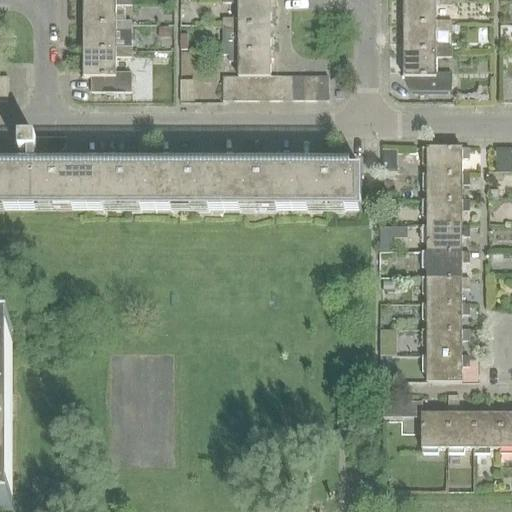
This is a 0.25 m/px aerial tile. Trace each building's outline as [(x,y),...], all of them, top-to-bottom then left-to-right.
[(238,0),(223,0),(223,5),(238,5),(238,21),(239,21),(239,27),(271,27),(271,1),(239,1),(238,0)] [(116,1),(83,1),(83,27),(115,27),(115,34),(131,34),(131,24),(116,24),(116,8),(116,1)] [(404,1),(404,28),(436,28),(436,34),(452,34),(452,32),(452,23),(436,23),(436,8),(436,1),(404,1)] [(239,21),(238,21),(223,21),(223,31),(238,31),(238,47),(239,47),(239,53),(271,53),(271,27),(239,27),(239,21)] [(131,49),(131,34),(115,34),(115,27),(83,27),(83,53),(115,53),(115,59),(116,60),(132,60),(132,49),(131,49)] [(404,28),(404,53),(436,53),(436,60),(452,60),(452,49),(436,49),(436,34),(436,28),(404,28)] [(170,40),(169,30),(159,30),(159,40),(170,40)] [(239,47),(238,47),(223,47),(223,57),(238,57),(238,79),(247,79),(258,79),(271,79),(271,53),(239,53),(239,47)] [(91,95),(132,95),(132,76),(116,76),(116,60),(115,59),(115,53),(83,53),(83,79),(90,79),(91,95)] [(436,53),(404,53),(404,80),(411,80),(411,94),(451,94),(451,86),(452,86),(452,75),(436,75),(436,60),(436,53)] [(223,103),(235,103),(235,79),(223,79),(223,103)] [(235,103),(247,103),(247,79),(238,79),(235,79),(235,103)] [(247,103),(258,103),(258,79),(247,79),(247,103)] [(270,103),(270,80),(271,80),(271,79),(258,79),(258,103),(270,103)] [(271,80),(270,80),(270,103),(281,104),(281,79),(271,79),(271,80)] [(281,104),(293,104),(293,79),(281,79),(281,104)] [(293,104),(305,104),(305,79),(293,79),(293,104)] [(305,104),(317,104),(317,79),(305,79),(305,104)] [(329,80),(317,79),(317,104),(329,104),(329,80)] [(194,82),(181,82),(180,82),(180,105),(194,105),(194,82)] [(20,155),(35,155),(36,155),(41,158),(48,160),(53,159),(59,157),(59,142),(20,142),(20,155)] [(507,176),(507,150),(495,150),(495,176),(507,176)] [(468,151),(422,151),(422,167),(427,167),(427,177),(462,177),(462,161),(468,161),(468,151)] [(383,152),(383,167),(397,168),(397,152),(383,152)] [(351,173),(351,167),(0,166),(0,213),(361,213),(361,173),(351,173)] [(462,177),(427,177),(422,177),(422,194),(427,194),(427,203),(462,203),(462,187),(468,187),(468,177),(462,177)] [(462,203),(427,203),(422,203),(422,220),(427,220),(427,229),(462,229),(462,213),(468,213),(468,203),(462,203)] [(468,229),(462,229),(427,229),(422,229),(422,246),(427,246),(427,255),(462,255),(462,239),(468,239),(468,229)] [(394,240),(395,230),(380,230),(379,255),(394,255),(394,240)] [(427,271),(427,281),(462,281),(462,265),(468,265),(468,255),(462,255),(427,255),(422,255),(422,271),(427,271)] [(398,269),(381,269),(381,279),(398,279),(398,269)] [(462,281),(427,281),(422,281),(422,297),(427,297),(427,307),(462,307),(462,291),(468,291),(468,281),(462,281)] [(383,293),(394,293),(394,283),(383,283),(383,293)] [(468,307),(462,307),(427,307),(422,307),(422,324),(427,324),(427,333),(461,333),(462,317),(468,317),(468,307)] [(0,511),(12,511),(11,332),(0,331),(0,511)] [(427,349),(427,359),(461,359),(461,343),(468,343),(468,333),(461,333),(427,333),(422,333),(422,349),(427,349)] [(397,358),(397,349),(380,349),(380,358),(397,358)] [(427,375),(427,385),(461,385),(461,369),(468,369),(468,359),(461,359),(427,359),(422,359),(422,375),(427,375)] [(402,420),(402,404),(385,404),(383,404),(383,420),(385,420),(402,420)] [(472,451),(472,416),(457,416),(458,409),(446,409),(446,417),(446,452),(446,457),(463,457),(463,451),(472,451)] [(498,451),(498,416),(483,416),(483,409),(472,409),(472,416),(472,451),(472,456),(489,457),(489,451),(498,451)] [(511,416),(510,416),(510,409),(498,409),(498,416),(498,451),(498,456),(511,456),(511,416)] [(446,452),(446,417),(432,417),(432,410),(421,410),(421,457),(437,457),(437,452),(446,452)]
